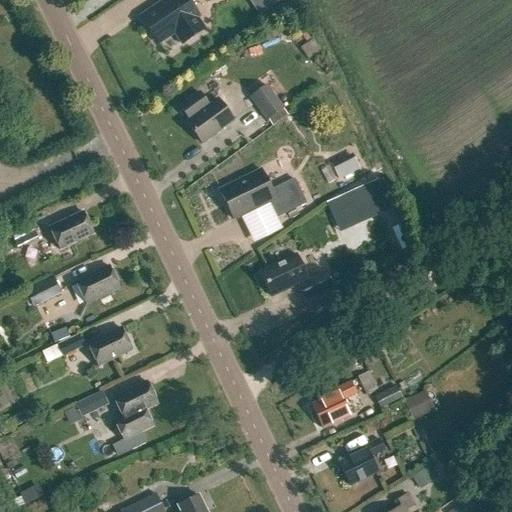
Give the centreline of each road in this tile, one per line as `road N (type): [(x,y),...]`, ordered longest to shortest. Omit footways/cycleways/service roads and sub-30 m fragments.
road 1 (tertiary): [(293,511),(46,0)]
road 2 (track): [(239,397),(511,208)]
